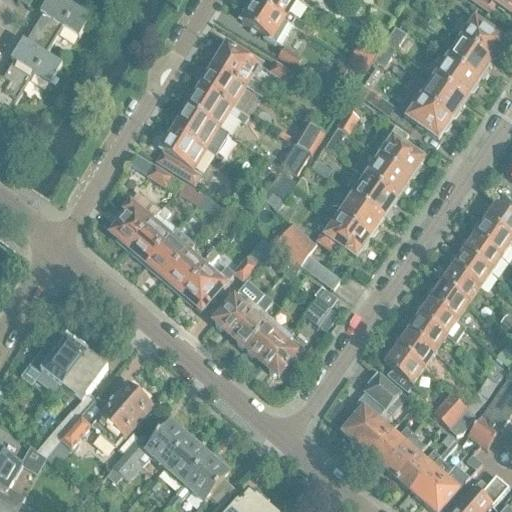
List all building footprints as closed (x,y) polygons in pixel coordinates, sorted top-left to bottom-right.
[(35,0),(21,0),(18,7),(28,13),(35,0)] [(25,47),(45,60),(62,32),(78,42),(90,23),(53,0),(50,0),(39,18),(42,20),(25,47)] [(297,6),(286,0),(258,0),(253,8),(294,33),(301,37),(305,30),(295,23),(289,19),(297,6)] [(495,10),(511,21),(511,0),(471,0),(469,4),(490,18),(495,10)] [(294,33),(253,8),(241,28),(264,43),(263,45),(275,52),(276,50),(281,53),(294,33)] [(456,42),(491,66),(492,64),(496,63),(500,57),(499,54),(505,46),(470,22),(456,42)] [(440,31),(430,25),(426,31),(436,38),(440,31)] [(374,29),(365,42),(379,50),(387,37),(374,29)] [(395,33),(383,50),(394,57),(405,40),(395,33)] [(491,66),(456,42),(443,62),(478,86),(479,84),(482,84),(487,77),(486,74),(491,66)] [(45,60),(25,47),(23,46),(10,65),(13,67),(2,84),(12,90),(7,99),(17,105),(33,80),(48,90),(61,70),(45,60)] [(373,66),(376,61),(358,50),(348,66),(369,80),(377,68),(373,66)] [(383,50),(376,61),(373,66),(377,68),(384,72),(394,57),(383,50)] [(227,51),(214,72),(246,92),(252,95),(252,96),(253,96),(257,88),(251,84),(259,71),(227,51)] [(303,67),(284,55),(278,65),(297,77),(303,67)] [(443,62),(430,81),(464,105),(470,97),(473,97),(477,91),(476,88),(478,86),(443,62)] [(294,81),(275,69),(269,79),(288,91),(294,81)] [(214,72),(200,93),(233,113),(246,92),(214,72)] [(464,105),(430,81),(416,101),(451,125),(452,123),(456,122),(460,117),(458,114),(464,105)] [(0,112),(9,118),(17,105),(7,99),(12,90),(2,84),(0,82),(0,112)] [(394,113),(363,90),(356,99),(387,122),(394,113)] [(233,113),(200,93),(188,114),(220,134),(233,113)] [(252,96),(252,95),(247,103),(257,109),(261,101),(253,96),(252,96)] [(451,125),(416,101),(402,121),(437,145),(443,136),(446,136),(451,129),(450,127),(451,125)] [(188,114),(174,135),(207,155),(215,160),(228,139),(220,134),(188,114)] [(248,122),(239,116),(234,124),(243,129),(244,128),(248,131),(251,125),(247,123),(248,122)] [(348,140),(358,124),(346,116),(336,132),(348,140)] [(306,129),(293,150),(294,151),(309,160),(311,161),(324,139),(306,129)] [(337,134),(324,153),(332,158),(345,139),(337,134)] [(207,155),(174,135),(161,157),(163,158),(157,168),(195,192),(202,181),(194,176),(207,155)] [(388,141),(375,161),(409,185),(411,183),(414,182),(418,177),(417,174),(423,165),(388,141)] [(294,151),(287,162),(302,171),(309,160),(294,151)] [(375,161),(361,180),(396,205),(402,196),(405,195),(409,190),(408,186),(409,185),(375,161)] [(331,176),(315,166),(310,173),(326,183),(331,176)] [(173,183),(155,172),(148,183),(166,194),(173,183)] [(396,205),(361,180),(348,200),(383,224),(384,222),(387,222),(391,216),(390,213),(396,205)] [(280,219),(288,207),(273,195),(264,206),(280,219)] [(116,232),(110,239),(128,254),(158,219),(161,216),(139,198),(133,205),(124,215),(128,218),(123,223),(119,219),(112,228),(116,232)] [(348,200),(334,219),(369,244),(370,242),(373,242),(378,235),(377,232),(383,224),(348,200)] [(509,217),(511,212),(511,207),(503,201),(497,211),(506,218),(509,217)] [(293,211),(288,207),(280,219),(284,223),(293,211)] [(506,218),(497,211),(496,211),(494,215),(487,216),(484,220),(486,225),(485,226),(494,233),(496,232),(503,237),(503,240),(511,246),(511,219),(509,217),(506,218)] [(158,219),(128,254),(146,270),(175,236),(163,226),(170,218),(164,212),(161,216),(158,219)] [(369,244),(334,219),(315,247),(330,257),(335,249),(355,264),(361,255),(365,254),(369,248),(368,246),(369,244)] [(476,232),(473,236),(475,241),(475,242),(483,248),(486,248),(492,252),(492,256),(503,264),(508,267),(511,262),(511,254),(510,253),(511,250),(511,246),(503,240),(503,237),(496,232),(494,233),(485,226),(482,231),(476,232)] [(291,230),(273,253),(285,263),(293,270),(295,267),(301,272),(308,261),(317,251),(291,230)] [(175,236),(146,270),(164,286),(188,258),(193,252),(175,236)] [(483,248),(475,242),(472,247),(465,248),(462,252),(464,257),(464,258),(472,264),(474,263),(481,268),(481,271),(492,279),(503,264),(492,256),(492,252),(486,248),(483,248)] [(207,274),(183,302),(201,317),(233,280),(242,289),(266,260),(272,253),(261,245),(247,263),(246,262),(233,278),(226,272),(217,283),(207,274)] [(272,253),(266,260),(278,271),(285,263),(273,253),(272,253)] [(188,258),(164,286),(183,302),(207,274),(219,260),(212,254),(200,268),(188,258)] [(472,264),(464,258),(461,262),(454,263),(451,268),(453,272),(452,274),(461,280),(463,280),(469,284),(470,287),(481,295),(492,279),(481,271),(481,268),(474,263),(472,264)] [(308,261),(301,272),(302,272),(333,296),(340,286),(308,261)] [(293,270),(285,280),(291,285),(302,272),(301,272),(295,267),(293,270)] [(461,280),(452,274),(449,278),(443,280),(439,284),(442,289),(441,290),(450,297),(453,296),(458,300),(459,304),(469,312),(481,295),(470,287),(469,284),(463,280),(461,280)] [(248,288),(214,328),(230,341),(264,301),(248,288)] [(450,297),(441,290),(438,294),(432,295),(428,300),(430,305),(430,306),(439,312),(441,312),(446,316),(447,319),(458,328),(469,312),(459,304),(458,300),(453,296),(450,297)] [(303,321),(318,333),(337,305),(325,295),(303,321)] [(265,300),(264,301),(230,341),(245,355),(270,326),(262,319),(272,307),(265,300)] [(421,311),(417,316),(419,322),(427,328),(429,328),(436,333),(437,335),(447,343),(454,349),(465,333),(458,328),(447,319),(446,316),(441,312),(439,312),(430,306),(427,310),(421,311)] [(409,328),(406,332),(408,337),(408,338),(416,345),(419,344),(425,349),(425,352),(435,360),(442,366),(454,349),(447,343),(437,335),(436,333),(429,328),(427,328),(419,322),(415,328),(409,328)] [(270,326),(245,355),(261,369),(286,340),(270,326)] [(416,345),(408,338),(404,343),(398,343),(395,347),(398,353),(397,354),(406,360),(408,360),(413,364),(414,367),(425,375),(435,360),(425,352),(425,349),(419,344),(416,345)] [(302,354),(286,340),(261,369),(277,383),(302,354)] [(46,348),(20,382),(31,391),(41,377),(62,392),(87,358),(86,357),(86,351),(80,346),(75,349),(66,342),(56,355),(46,348)] [(506,370),(511,362),(511,352),(507,348),(496,361),(506,370)] [(406,360),(397,354),(394,358),(388,358),(384,363),(386,369),(385,370),(393,376),(390,379),(390,378),(387,381),(407,398),(412,391),(413,392),(425,375),(414,367),(413,364),(408,360),(406,360)] [(71,417),(36,458),(45,466),(61,446),(95,405),(88,399),(107,373),(99,367),(100,361),(93,356),(88,358),(87,358),(62,392),(81,407),(72,418),(71,417)] [(485,380),(487,382),(497,390),(498,389),(506,378),(495,369),(485,380)] [(344,414),(331,429),(341,438),(354,449),(398,398),(376,379),(366,390),(368,392),(362,398),(365,401),(358,409),(363,413),(354,422),(344,414)] [(487,382),(477,397),(487,406),(497,390),(487,382)] [(511,386),(508,384),(467,443),(486,456),(511,418),(511,386)] [(95,405),(61,446),(72,456),(92,433),(115,453),(151,411),(149,409),(149,403),(144,399),(138,400),(127,390),(106,414),(95,405)] [(477,397),(463,412),(473,421),(487,406),(477,397)] [(398,398),(354,449),(368,461),(390,435),(384,430),(406,404),(398,398)] [(473,421),(463,412),(451,400),(432,420),(455,442),(463,440),(475,422),(473,421)] [(433,428),(426,422),(420,428),(428,435),(433,428)] [(164,474),(189,444),(169,426),(146,453),(138,446),(127,459),(127,458),(106,482),(115,490),(128,475),(134,480),(142,471),(143,472),(151,463),(164,474)] [(390,435),(368,461),(381,472),(411,437),(406,433),(397,442),(390,435)] [(411,437),(381,472),(395,485),(417,459),(424,452),(417,446),(419,444),(411,437)] [(209,460),(189,444),(164,474),(183,490),(209,460)] [(446,455),(440,462),(440,463),(443,464),(457,448),(454,446),(446,455)] [(417,459),(395,485),(408,496),(439,461),(433,456),(425,466),(417,459)] [(0,459),(0,509),(5,511),(19,511),(25,502),(9,493),(21,472),(0,459)] [(209,460),(183,490),(175,500),(176,500),(168,509),(170,511),(176,511),(182,506),(180,505),(189,495),(204,508),(230,478),(209,460)] [(439,461),(408,496),(423,508),(445,483),(452,475),(444,469),(439,464),(440,463),(440,462),(439,461)] [(481,469),(474,463),(468,469),(476,476),(481,469)] [(445,483),(423,508),(427,511),(444,511),(458,496),(467,485),(453,473),(452,475),(445,483)] [(458,496),(444,511),(490,511),(491,511),(492,511),(508,495),(495,484),(487,493),(480,487),(466,503),(458,496)] [(265,511),(266,511),(256,503),(255,505),(249,500),(240,511),(237,508),(233,511),(265,511)]
